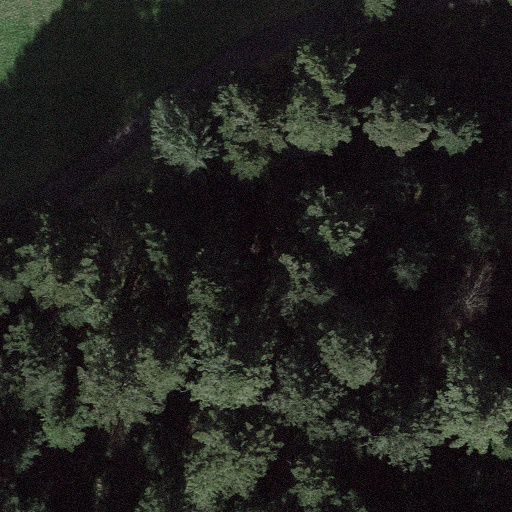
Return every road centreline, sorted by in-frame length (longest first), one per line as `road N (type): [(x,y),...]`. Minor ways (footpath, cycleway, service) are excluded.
road 1 (track): [(0,215),(118,156),(511,187)]
road 2 (track): [(110,160),(219,72),(318,30),(458,0)]
